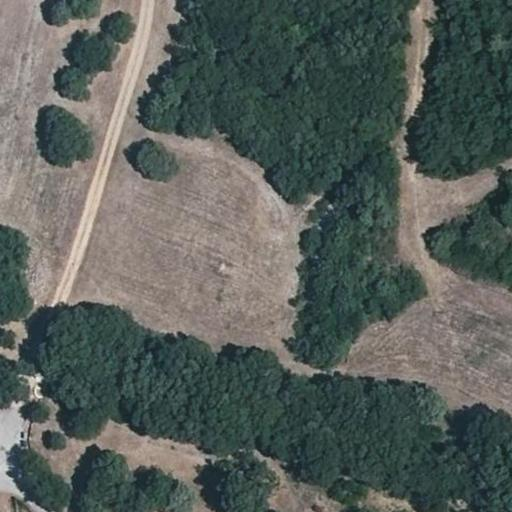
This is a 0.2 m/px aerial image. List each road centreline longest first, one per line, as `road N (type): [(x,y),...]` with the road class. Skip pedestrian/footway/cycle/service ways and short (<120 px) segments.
road 1 (track): [(412,214),(425,268),(441,282),(356,347),(322,386),(511,443)]
road 2 (track): [(322,386),(45,329),(2,468)]
road 3 (track): [(421,0),(421,66),(408,142)]
